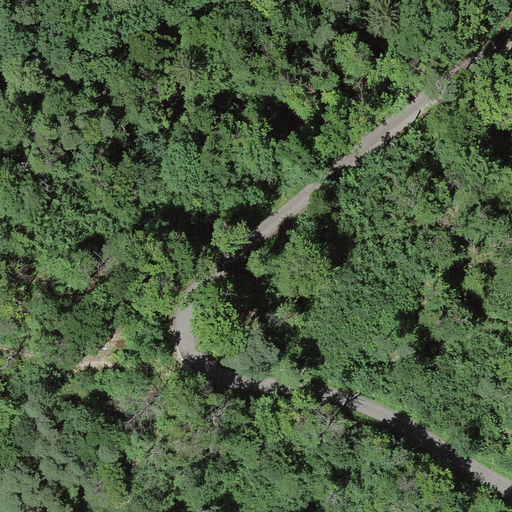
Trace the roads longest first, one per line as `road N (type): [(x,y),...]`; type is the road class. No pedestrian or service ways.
road 1 (track): [(511,40),(420,103),(199,287),(185,307),(181,337),(216,373)]
road 2 (track): [(216,373),(365,405),(511,488)]
